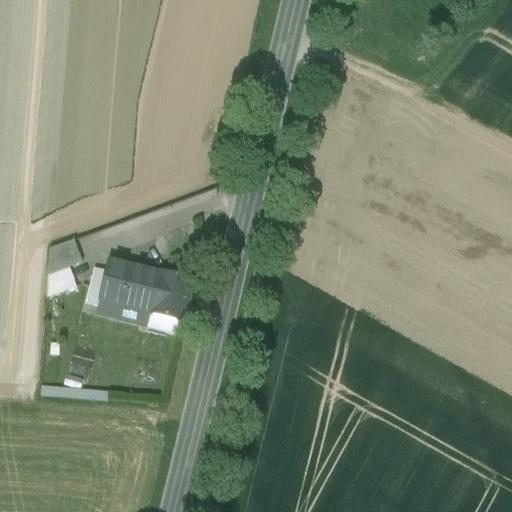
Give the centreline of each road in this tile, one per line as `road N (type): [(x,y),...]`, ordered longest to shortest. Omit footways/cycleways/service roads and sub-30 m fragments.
road 1 (primary): [(296,0),(172,511)]
road 2 (track): [(422,97),(286,40)]
